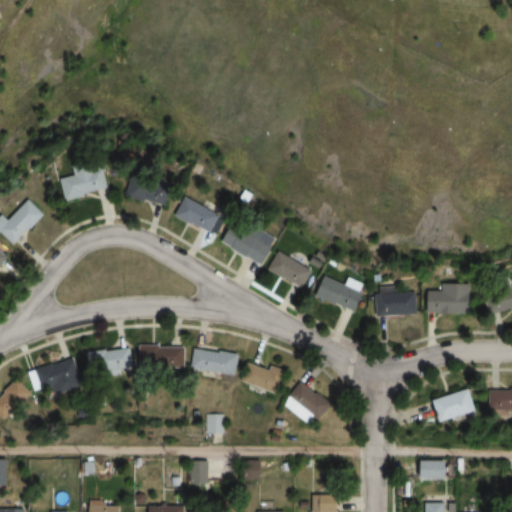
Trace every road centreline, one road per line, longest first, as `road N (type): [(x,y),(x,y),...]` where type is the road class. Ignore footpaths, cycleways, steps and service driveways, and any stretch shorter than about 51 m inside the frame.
road 1 (residential): [(0,334),(118,308),(253,311),(372,376)]
road 2 (residential): [(0,332),(55,263),(75,246),(114,235),(164,251),(253,311)]
road 3 (residential): [(372,376),(425,357),(511,348)]
road 4 (residential): [(372,376),(373,511)]
